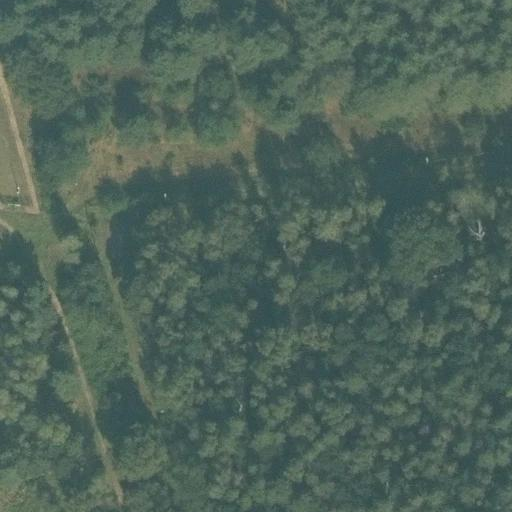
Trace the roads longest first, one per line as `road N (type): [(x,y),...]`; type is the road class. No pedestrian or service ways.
road 1 (track): [(0,258),(85,200),(511,142)]
road 2 (unknown): [(123,511),(93,406),(41,281),(0,227)]
